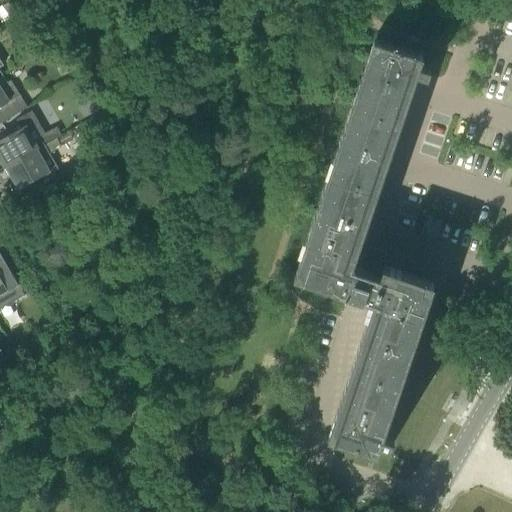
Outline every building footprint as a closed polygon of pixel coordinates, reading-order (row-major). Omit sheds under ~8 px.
[(0,19),(3,24),(16,16),(8,3),(0,7),(0,19)] [(26,26),(22,20),(13,26),(17,32),(26,26)] [(379,432),(419,315),(430,281),(384,265),(381,275),(348,264),(351,256),(355,257),(417,72),(429,75),(432,68),(416,62),(419,52),(381,39),(301,277),(380,303),(335,437),(373,450),(376,440),(392,445),(395,437),(379,432)] [(11,80),(7,82),(3,75),(0,76),(0,123),(27,106),(11,80)] [(25,126),(0,140),(0,157),(5,167),(57,138),(52,130),(33,140),(25,126)] [(70,131),(57,138),(61,146),(63,150),(75,143),(74,139),(70,131)] [(5,167),(18,189),(51,171),(43,157),(61,146),(57,138),(5,167)] [(0,309),(25,296),(4,259),(0,260),(0,309)]
